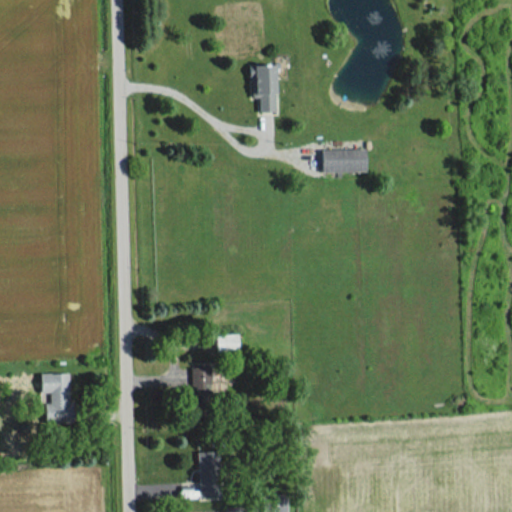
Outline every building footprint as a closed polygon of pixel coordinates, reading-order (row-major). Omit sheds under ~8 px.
[(248,67),(248,98),(255,98),(255,113),(274,112),(273,66),(248,67)] [(363,149),(319,150),(319,173),(364,172),(363,149)] [(236,334),(215,335),(216,352),(237,351),(236,334)] [(208,368),(189,368),(189,396),(209,396),(208,368)] [(67,375),(37,374),(36,395),(46,395),(46,421),(67,421),(67,375)] [(196,498),(217,498),(216,452),(194,453),(196,498)] [(284,511),(284,495),(261,496),(261,511),(284,511)]
